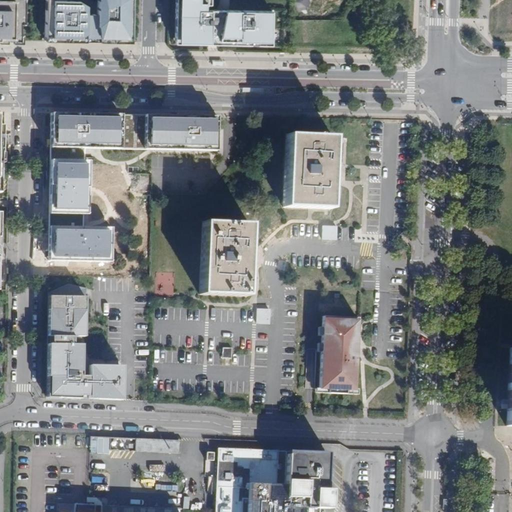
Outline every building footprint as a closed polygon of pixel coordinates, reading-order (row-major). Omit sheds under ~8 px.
[(0,0),(0,42),(24,44),(25,27),(28,27),(29,0),(0,0)] [(45,0),(44,44),(89,46),(89,42),(100,42),(100,46),(131,47),(131,0),(96,0),(96,13),(93,13),(86,13),(86,4),(78,0),(45,0)] [(180,38),(180,0),(176,0),(176,42),(221,42),(221,38),(180,38)] [(273,39),(273,9),(207,8),(207,2),(211,2),(210,0),(180,0),(180,38),(221,38),(221,42),(246,43),(246,39),(273,39)] [(53,118),(52,163),(84,164),(85,152),(213,155),(213,123),(147,121),(147,125),(123,124),(123,120),(53,118)] [(332,137),(286,135),(283,207),(329,209),(332,137)] [(248,224),(202,222),(200,294),(246,296),(248,224)] [(323,226),(322,240),(338,241),(339,226),(323,226)] [(50,292),(47,398),(119,399),(120,365),(100,364),(92,374),(81,371),(82,336),(85,336),(86,296),(88,288),(69,284),(50,292)] [(257,324),(271,325),(272,309),(258,309),(257,324)] [(355,320),(320,319),(317,392),(317,396),(326,396),(344,396),(352,397),(352,393),(355,320)] [(231,348),(222,348),(222,358),(231,358),(231,348)] [(325,455),(217,451),(216,464),(213,464),(213,458),(209,458),(207,481),(211,481),(210,496),(218,496),(217,511),(103,511),(103,507),(76,505),(76,511),(303,511),(304,511),(311,511),(310,511),(318,511),(324,511),(327,511),(329,493),(324,492),(325,455)]
